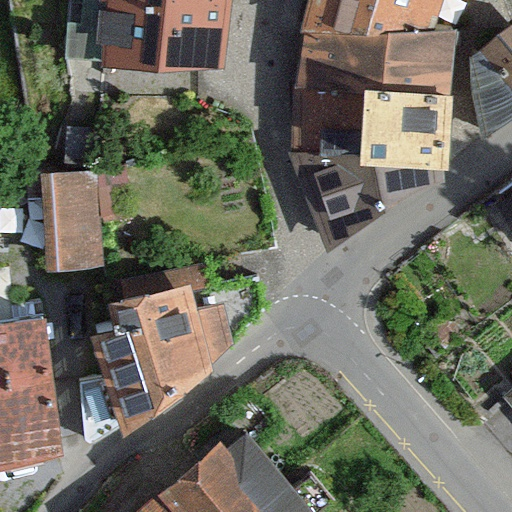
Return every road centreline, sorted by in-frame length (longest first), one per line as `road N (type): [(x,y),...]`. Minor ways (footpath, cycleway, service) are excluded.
road 1 (residential): [(60,511),(308,301)]
road 2 (residential): [(308,301),(270,122),(262,0)]
road 3 (residential): [(308,301),(490,511)]
road 4 (residential): [(308,301),(511,135)]
